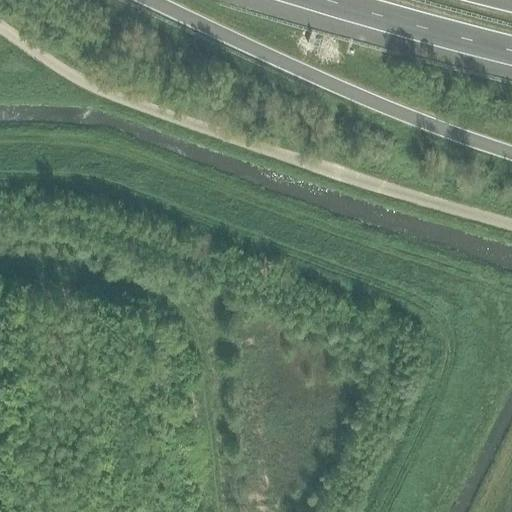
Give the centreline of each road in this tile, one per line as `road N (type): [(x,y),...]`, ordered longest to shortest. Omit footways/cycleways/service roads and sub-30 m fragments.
road 1 (track): [(0,264),(86,275),(193,320),(202,334),(218,511)]
road 2 (motorway): [(146,0),(374,103),(511,154)]
road 3 (motorway): [(317,0),(511,52)]
